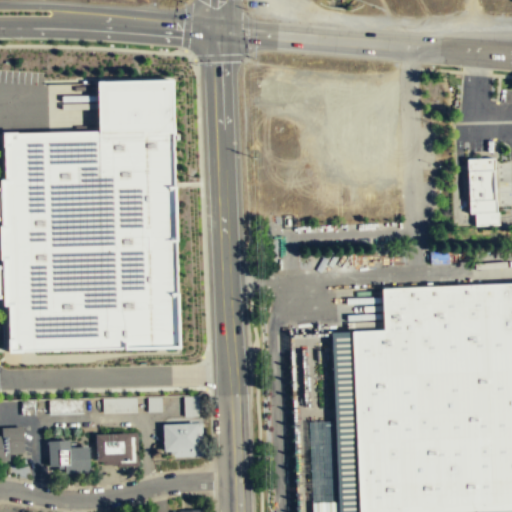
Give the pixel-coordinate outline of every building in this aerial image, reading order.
[(93,83),(169,80),(174,349),(5,353),(1,181),(0,134),(48,133),(94,132),(94,108),(93,83)] [(472,225),(497,225),(497,212),(494,212),(491,157),(464,158),(467,213),(472,213),(472,225)] [(511,510),(460,511),(356,511),(350,328),(382,327),(380,286),(511,280),(511,510)] [(196,396),(181,397),(182,417),(197,416),(196,396)] [(160,423),(160,454),(200,454),(200,423),(160,423)] [(132,464),(132,433),(94,433),(94,464),(132,464)] [(0,434),(0,461),(8,461),(8,455),(22,455),(22,434),(0,434)] [(67,447),(67,441),(47,441),(47,472),(88,472),(88,447),(67,447)]
